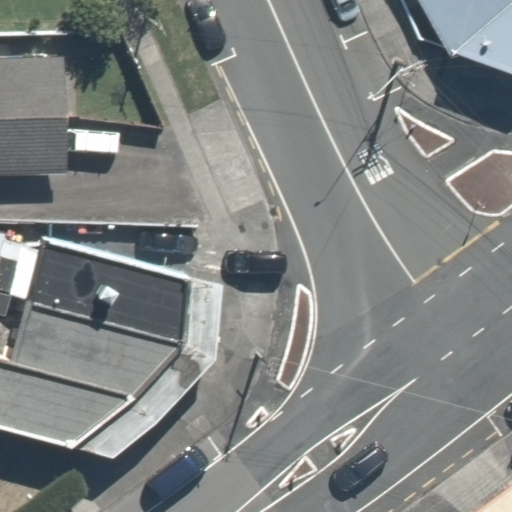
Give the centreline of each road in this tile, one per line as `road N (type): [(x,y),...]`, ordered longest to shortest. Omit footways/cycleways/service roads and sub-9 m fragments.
road 1 (residential): [(453,358),(268,0)]
road 2 (unclassified): [(453,358),(249,511)]
